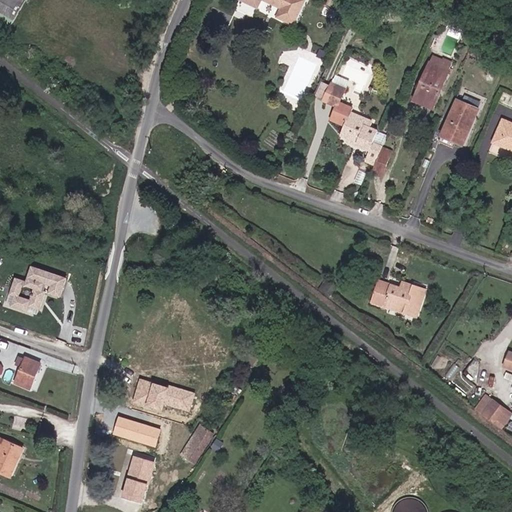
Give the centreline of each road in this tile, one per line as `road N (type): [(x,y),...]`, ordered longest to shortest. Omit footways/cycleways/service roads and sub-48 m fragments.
road 1 (residential): [(151,104),(251,173),(511,270)]
road 2 (unclassified): [(151,104),(92,362)]
road 3 (unclassified): [(92,362),(70,511)]
